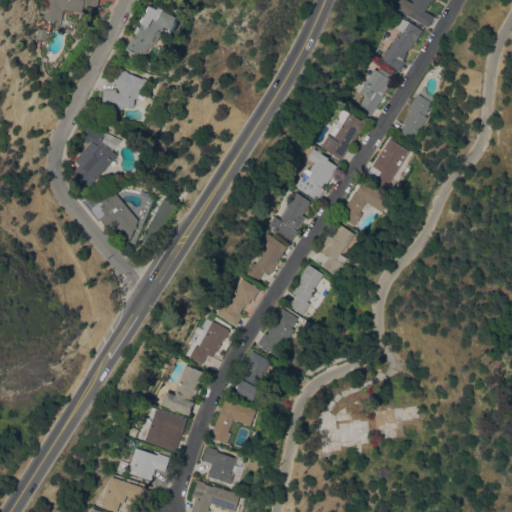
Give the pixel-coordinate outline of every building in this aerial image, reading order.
[(81,12),(64,8),(64,10),(62,10),(59,25),(51,23),(50,30),(51,31),(49,41),(35,39),(39,19),(42,19),(46,0),(97,0),(96,6),(87,4),(86,7),(82,6),(81,12)] [(394,8),(398,0),(408,0),(412,2),(413,0),(433,0),(433,1),(432,0),(430,0),(425,10),(434,16),(427,27),(394,8)] [(163,28),(160,32),(162,33),(155,44),(153,44),(150,49),(149,48),(145,55),(143,53),(141,56),(134,52),(133,54),(125,49),(132,37),(134,38),(136,34),(133,33),(150,5),(156,9),(158,6),(176,17),(175,19),(177,24),(173,32),(170,33),(163,28)] [(422,30),(410,50),(407,49),(405,53),(406,54),(403,59),(405,61),(399,71),(380,59),(387,48),(388,49),(399,30),(394,27),(400,18),(408,20),(422,30)] [(134,106),(123,106),(123,108),(110,108),(111,104),(102,104),(103,89),(116,89),(116,92),(119,92),(119,89),(115,87),(116,83),(113,82),(119,67),(148,79),(143,91),(147,93),(145,100),(138,97),(137,99),(135,98),(134,106)] [(371,115),(358,107),(366,95),(359,91),(374,68),(378,70),(380,67),(390,73),(387,77),(391,79),(388,85),(389,86),(371,115)] [(402,122),(411,109),(409,107),(418,93),(418,94),(421,89),(433,96),(430,101),(433,103),(430,107),(429,106),(427,109),(428,110),(425,115),(427,116),(411,141),(399,134),(405,124),(402,122)] [(320,146),(328,134),(333,137),(349,112),(361,120),(361,119),(366,122),(360,132),(359,132),(353,140),(352,139),(349,142),(351,144),(341,159),(320,146)] [(83,140),(89,126),(104,133),(105,131),(121,139),(112,150),(117,154),(89,187),(72,173),(79,164),(74,160),(88,143),(83,140)] [(389,139),(390,139),(391,139),(407,149),(408,147),(415,151),(413,154),(409,151),(386,186),(366,173),(389,139)] [(327,183),(324,181),(321,187),(324,188),(318,199),(295,186),(306,168),(309,170),(314,162),(307,158),(313,148),(328,157),(327,160),(337,165),(327,183)] [(339,215),(354,191),(356,192),(364,180),(390,197),(386,204),(389,206),(386,211),(383,209),(381,211),(366,201),(360,211),(362,213),(355,225),(339,215)] [(122,231),(120,232),(115,226),(109,230),(99,218),(105,213),(101,208),(105,205),(100,199),(113,188),(138,220),(129,241),(122,231)] [(267,226),(274,215),(279,219),(297,192),(311,201),(302,214),(306,216),(299,226),(297,224),(294,229),(298,231),(290,242),(267,226)] [(329,256),(320,248),(329,234),(332,237),(341,223),(355,233),(345,248),(344,248),(340,253),(347,258),(343,263),(342,262),(334,274),(322,266),(329,256)] [(267,232),(288,247),(282,256),(281,255),(278,260),(279,260),(269,274),(265,271),(265,272),(263,271),(257,280),(245,272),(252,261),(254,263),(265,246),(260,242),(267,232)] [(310,293),(312,294),(307,301),(310,303),(303,313),(290,305),(296,296),(295,295),(296,294),(292,292),(298,282),(296,281),(307,265),(308,265),(309,264),(322,272),(310,292),(310,293)] [(252,298),(251,297),(247,303),(246,302),(239,312),(242,314),(235,325),(218,314),(242,278),(259,289),(252,298)] [(277,356),(257,343),(264,332),(267,334),(269,330),(267,329),(281,307),(298,317),(291,327),(294,329),(277,356)] [(225,339),(222,337),(219,343),(220,344),(217,352),(208,348),(220,324),(228,328),(228,330),(229,330),(225,339)] [(270,360),(256,386),(268,393),(261,406),(235,392),(249,367),(246,365),(254,351),(270,360)] [(193,401),(192,405),(191,405),(189,410),(190,410),(189,414),(188,413),(188,414),(175,409),(175,410),(168,408),(169,407),(160,404),(165,390),(173,394),(186,364),(203,372),(196,387),(198,388),(195,393),(194,392),(191,400),(193,401)] [(250,425),(233,418),(227,431),(231,433),(226,443),(210,436),(225,397),(256,410),(250,425)] [(144,440),(155,409),(169,414),(169,413),(186,419),(175,451),(144,440)] [(151,480),(128,472),(131,464),(130,464),(135,447),(129,445),(131,439),(141,443),(139,449),(158,455),(158,453),(170,456),(165,470),(155,467),(151,480)] [(226,482),(226,481),(207,475),(212,463),(204,460),(204,461),(202,460),(206,445),(217,449),(217,451),(235,457),(230,473),(233,474),(229,483),(226,482)] [(111,476),(141,486),(141,487),(152,491),(149,501),(138,498),(137,499),(123,494),(116,511),(101,507),(111,476)] [(210,502),(206,511),(190,511),(195,498),(192,496),(198,479),(205,482),(205,483),(212,486),(212,485),(240,494),(234,510),(210,502)]
